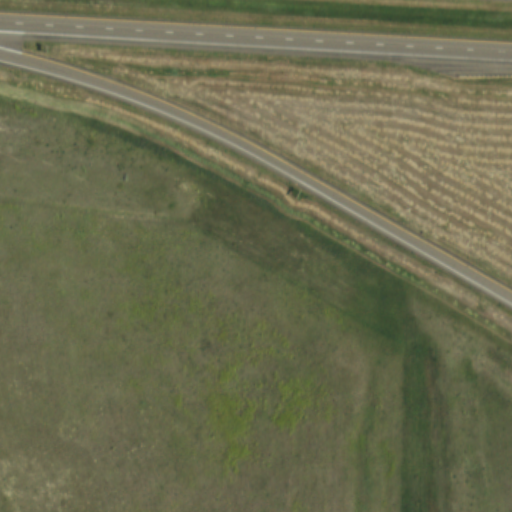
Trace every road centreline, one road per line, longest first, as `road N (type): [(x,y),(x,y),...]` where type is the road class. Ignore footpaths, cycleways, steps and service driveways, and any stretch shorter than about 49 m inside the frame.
road 1 (motorway): [(0,60),(142,107),(247,157),(511,308)]
road 2 (motorway): [(0,32),(511,60)]
